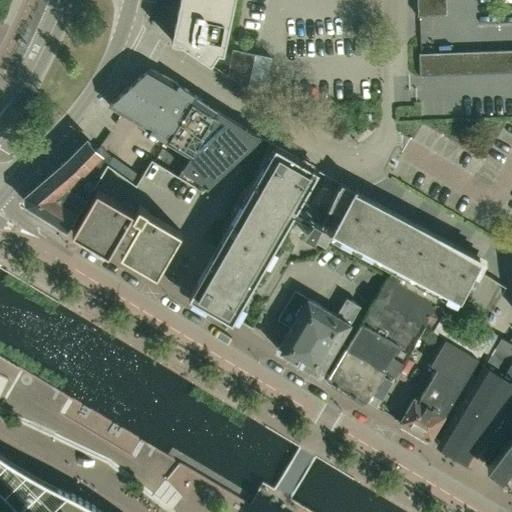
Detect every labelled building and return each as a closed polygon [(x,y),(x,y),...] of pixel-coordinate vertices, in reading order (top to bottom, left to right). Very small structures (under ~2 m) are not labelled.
[(179,0),(171,40),(182,42),(211,62),(219,50),(225,51),(235,0),(179,0)] [(440,0),(416,0),(417,16),(419,16),(419,15),(441,15),(440,0)] [(263,99),(271,60),(272,58),(232,50),(227,75),(263,99)] [(109,105),(122,113),(167,140),(195,95),(173,81),(153,69),(146,71),(109,105)] [(167,140),(191,154),(219,111),(195,95),(167,140)] [(261,137),(261,136),(251,132),(219,111),(191,154),(178,175),(203,190),(222,173),(223,173),(261,137)] [(27,193),(25,195),(26,203),(37,210),(56,221),(56,225),(61,229),(64,227),(67,228),(77,211),(87,197),(91,189),(76,180),(81,175),(93,163),(103,170),(107,164),(111,157),(100,145),(96,148),(87,139),(68,159),(27,193)] [(188,296),(232,321),(290,218),(318,170),(275,145),(188,296)] [(460,300),(477,268),(480,261),(418,224),(353,190),(349,198),(337,191),(340,187),(338,186),(321,223),(313,218),(303,233),(314,239),(313,241),(325,248),(333,232),(379,257),(373,269),(388,278),(437,304),(446,309),(452,295),(460,300)] [(156,274),(159,270),(181,232),(147,212),(148,210),(139,205),(133,214),(131,213),(133,210),(97,189),(72,231),(92,243),(96,235),(113,244),(115,240),(125,245),(120,253),(156,274)] [(346,347),(327,379),(365,401),(366,401),(376,407),(437,304),(388,278),(370,307),(346,347)] [(277,348),(320,374),(350,323),(360,305),(346,297),(335,314),(294,290),(277,319),(290,327),(277,348)] [(399,421),(429,439),(477,358),(490,338),(463,323),(451,343),(445,339),(431,364),(437,368),(419,400),(414,396),(399,421)] [(511,342),(501,337),(484,365),(437,444),(470,464),(476,454),(486,459),(483,463),(484,464),(511,426),(511,342)] [(511,432),(486,466),(501,478),(510,466),(511,467),(511,432)] [(104,511),(95,506),(71,494),(67,491),(62,489),(58,487),(50,494),(46,492),(39,489),(32,485),(26,481),(19,477),(15,475),(13,474),(13,473),(14,469),(12,465),(8,463),(4,463),(0,466),(0,465),(0,511),(104,511)]
